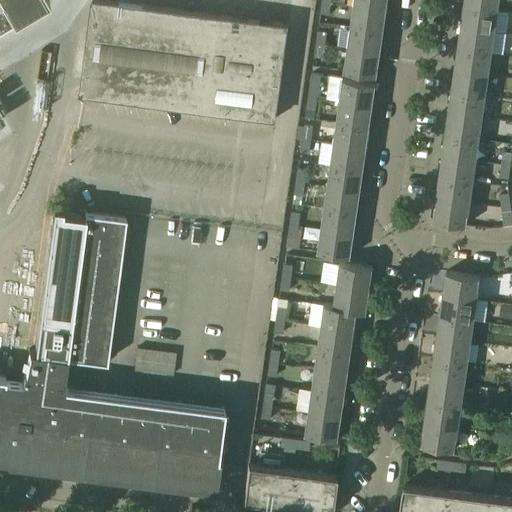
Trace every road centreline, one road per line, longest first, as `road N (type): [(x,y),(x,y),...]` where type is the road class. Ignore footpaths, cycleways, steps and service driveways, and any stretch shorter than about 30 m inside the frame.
road 1 (unknown): [(55,122),(267,141),(295,0)]
road 2 (residential): [(375,511),(412,239)]
road 3 (residential): [(412,239),(394,231),(385,212),(415,0)]
